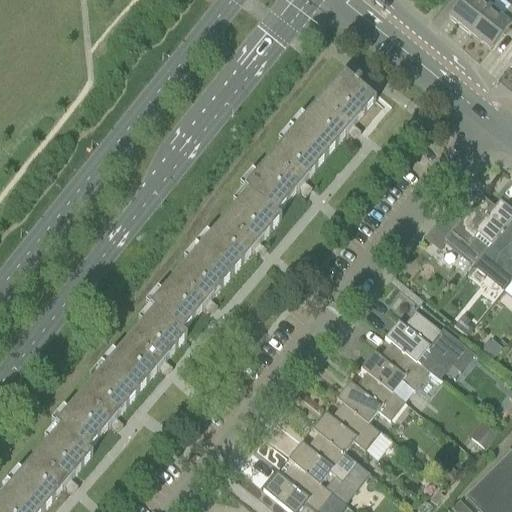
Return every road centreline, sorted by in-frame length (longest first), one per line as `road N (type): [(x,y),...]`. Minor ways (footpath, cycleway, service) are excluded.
road 1 (residential): [(174,511),(488,119)]
road 2 (secondary): [(0,386),(309,0)]
road 3 (secondary): [(232,0),(0,289)]
road 4 (residential): [(488,119),(346,0)]
